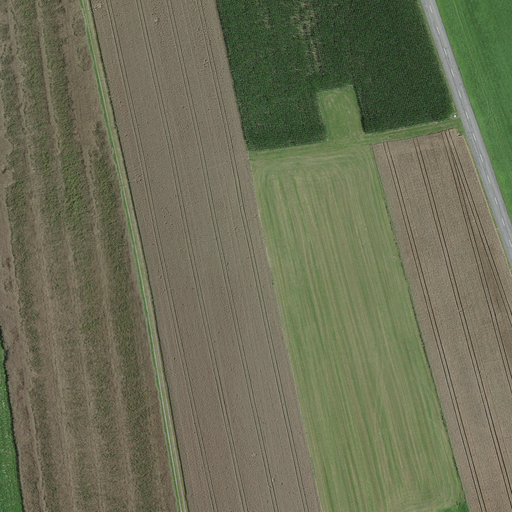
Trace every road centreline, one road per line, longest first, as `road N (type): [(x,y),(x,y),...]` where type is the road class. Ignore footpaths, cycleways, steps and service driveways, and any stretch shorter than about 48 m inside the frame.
road 1 (track): [(85,0),(144,272),(184,511)]
road 2 (tertiary): [(511,247),(428,0)]
